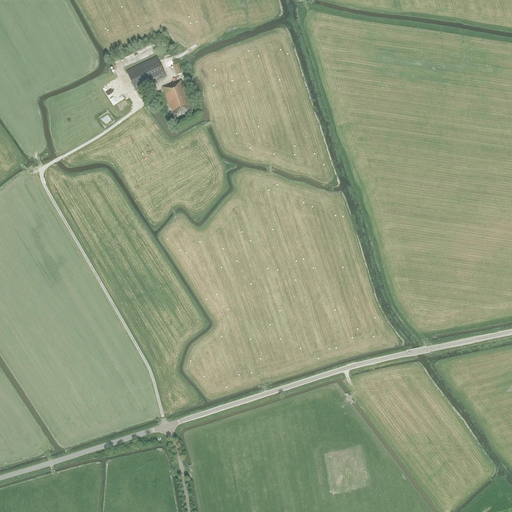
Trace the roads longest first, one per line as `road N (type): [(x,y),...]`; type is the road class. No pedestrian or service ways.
road 1 (unclassified): [(166,426),(151,372),(43,185),(42,168),(140,106)]
road 2 (tertiary): [(166,426),(345,368),(511,332)]
road 3 (tertiary): [(0,477),(166,426)]
road 4 (track): [(344,401),(356,394),(448,511)]
